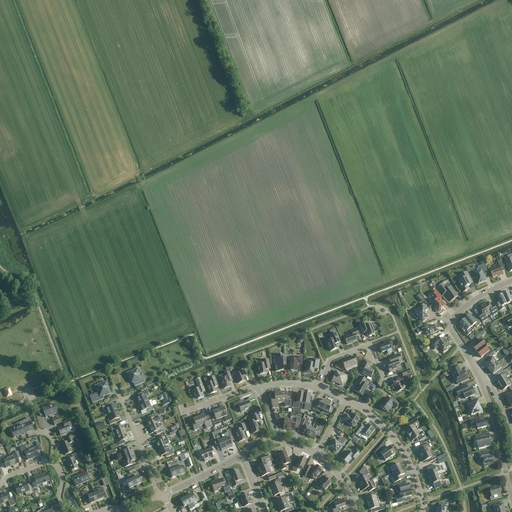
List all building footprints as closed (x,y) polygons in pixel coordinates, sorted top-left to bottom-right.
[(490,270),(493,277),(499,275),(499,276),(503,274),(501,269),(504,268),(501,260),(497,262),(499,266),(490,270)] [(484,264),(483,265),(479,267),(477,272),(474,273),(475,276),(474,278),(476,279),(478,284),(486,281),(483,275),(484,274),(487,272),(484,264)] [(468,287),(470,286),(469,284),(472,283),(467,272),(460,276),(462,280),(459,282),(461,287),(460,287),(463,293),(469,289),(468,287)] [(445,293),(451,301),(458,296),(451,287),(447,290),(445,286),(439,290),(443,295),(445,293)] [(430,303),(436,309),(436,310),(436,311),(436,312),(437,312),(438,313),(439,313),(440,313),(440,312),(441,311),(441,310),(441,309),(445,306),(439,299),(442,297),(435,290),(429,296),(433,300),(430,303)] [(508,292),(503,295),(507,304),(511,303),(511,304),(511,296),(510,297),(508,292)] [(507,304),(503,295),(498,297),(500,302),(497,303),(500,311),(504,309),(503,306),(507,304)] [(419,318),(423,322),(428,318),(425,315),(426,314),(425,313),(428,310),(422,303),(411,313),(417,320),(419,318)] [(486,304),(483,306),(489,315),(492,313),(493,315),(498,312),(493,304),(490,306),(488,303),(486,304)] [(489,315),(483,306),(480,308),(478,310),(480,313),(477,314),(482,322),(487,319),(486,317),(489,315)] [(470,315),(465,320),(472,327),(474,325),(477,328),(481,324),(477,318),(474,320),(470,315)] [(472,327),(465,320),(460,324),(464,329),(462,331),(467,337),(471,332),(469,330),(472,327)] [(366,331),(368,337),(375,334),(371,324),(367,326),(366,323),(360,325),(362,332),(366,331)] [(426,332),(428,336),(437,331),(434,325),(429,327),(428,325),(421,327),(423,333),(426,332)] [(351,331),(352,335),(344,338),(347,345),(351,343),(357,341),(355,337),(359,335),(356,329),(351,331)] [(336,333),(333,334),(329,336),(331,340),(327,342),(331,351),(338,349),(335,342),(339,341),(336,333)] [(473,347),(477,353),(485,346),(483,343),(485,341),(481,337),(476,341),(477,344),(473,347)] [(446,349),(450,346),(445,338),(439,343),(436,340),(430,344),(434,350),(439,347),(443,353),(447,350),(446,349)] [(379,347),(382,353),(391,349),(390,346),(392,345),(390,340),(383,343),(384,346),(379,347)] [(488,357),(491,355),(494,352),(490,348),(488,349),(485,346),(477,353),(481,358),(486,354),(488,357)] [(273,360),(273,365),(275,364),(276,372),(283,371),(283,365),(287,365),(286,355),(278,355),(278,359),(273,360)] [(387,368),(389,373),(394,371),(394,370),(400,368),(398,363),(402,362),(399,355),(391,358),(393,362),(387,364),(388,368),(387,368)] [(485,364),(489,370),(497,363),(491,355),(488,357),(485,360),(487,362),(485,364)] [(290,371),(291,371),(292,372),(293,372),(294,371),(297,371),(297,364),(302,364),(302,357),(293,357),(293,360),(290,360),(289,365),(290,365),(290,371)] [(342,361),(345,369),(357,365),(354,357),(342,361)] [(306,366),(305,372),(313,374),(314,367),(318,368),(320,360),(313,359),(312,363),(306,362),(305,366),(306,366)] [(262,361),(262,364),(257,365),(257,370),(258,369),(259,375),(267,373),(266,367),(270,367),(268,360),(262,361)] [(362,374),(370,378),(374,371),(369,369),(372,364),(364,360),(360,369),(363,370),(362,374)] [(497,375),(500,374),(503,371),(497,363),(489,370),(493,375),(495,373),(497,375)] [(454,377),(458,385),(469,379),(465,372),(460,374),(459,372),(461,372),(458,366),(451,369),(455,376),(454,377)] [(137,369),(126,374),(129,382),(131,381),(133,382),(135,387),(145,383),(143,378),(143,379),(141,380),(139,374),(137,369)] [(238,371),(239,374),(235,375),(238,384),(245,381),(243,376),(246,375),(244,369),(238,371)] [(497,380),(500,385),(508,380),(506,378),(509,376),(506,370),(500,374),(502,377),(497,380)] [(229,383),(232,382),(231,378),(229,372),(223,374),(225,378),(220,380),(223,389),(231,387),(229,383)] [(332,380),(341,384),(342,381),(345,382),(347,376),(340,373),(339,376),(335,374),(332,380)] [(210,383),(206,384),(210,395),(217,392),(214,384),(217,384),(214,377),(208,379),(210,383)] [(358,387),(355,392),(362,396),(366,390),(367,390),(369,387),(364,384),(367,380),(361,377),(356,384),(358,385),(358,387)] [(396,388),(398,392),(403,390),(402,385),(405,384),(402,377),(392,381),(395,388),(396,388)] [(509,387),(511,390),(511,389),(511,381),(510,383),(508,380),(500,385),(503,390),(509,387)] [(89,396),(92,404),(104,399),(102,395),(103,395),(104,395),(105,393),(108,394),(110,393),(106,382),(96,386),(97,390),(96,390),(97,393),(89,396)] [(463,395),(465,399),(475,394),(472,388),(469,390),(467,385),(456,390),(459,397),(463,395)] [(137,399),(139,405),(148,401),(146,397),(149,396),(146,388),(140,391),(141,393),(137,395),(139,398),(137,399)] [(197,398),(198,399),(203,397),(200,388),(192,391),(195,399),(197,398)] [(281,403),(280,393),(274,394),(275,399),(271,399),(271,406),(272,406),(272,408),(278,408),(278,404),(281,403)] [(286,393),(280,393),(281,403),(284,403),(285,407),(291,407),(291,404),(290,396),(286,396),(286,393)] [(299,403),(302,404),(304,394),(298,393),(297,401),(294,400),(293,407),(299,408),(299,403)] [(304,394),(302,404),(305,404),(304,409),(310,410),(312,401),(313,401),(313,399),(312,397),(309,397),(310,395),(304,394)] [(380,406),(387,413),(392,406),(395,409),(400,404),(392,397),(389,400),(386,398),(380,406)] [(314,406),(323,410),(327,401),(322,399),(321,403),(317,401),(314,406)] [(148,401),(139,405),(142,411),(146,410),(147,413),(154,410),(153,407),(153,405),(151,400),(148,401)] [(239,409),(241,413),(251,409),(248,401),(241,404),(240,401),(233,404),(236,410),(239,409)] [(327,401),(323,410),(331,414),(334,408),(330,406),(331,403),(327,401)] [(468,406),(471,416),(478,413),(479,414),(483,413),(481,408),(480,408),(478,402),(468,406)] [(107,411),(109,415),(118,412),(115,405),(113,406),(112,403),(102,407),(104,412),(107,411)] [(49,416),(50,418),(52,417),(52,415),(58,413),(54,404),(42,409),(46,418),(49,416)] [(223,407),(218,409),(221,418),(224,417),(226,422),(232,419),(229,413),(226,414),(223,407)] [(221,418),(218,409),(212,411),(215,418),(212,419),(214,426),(220,424),(219,419),(221,418)] [(118,412),(109,415),(110,419),(108,420),(110,425),(117,422),(116,419),(120,418),(118,412)] [(146,421),(149,427),(158,424),(160,423),(157,416),(156,414),(149,416),(150,419),(146,421)] [(204,414),(198,417),(202,426),(204,425),(206,429),(212,427),(210,421),(207,422),(204,414)] [(256,422),(260,421),(257,414),(251,416),(253,421),(249,423),(253,434),(260,431),(256,422)] [(283,429),(288,430),(290,420),(280,418),(278,414),(274,415),(277,423),(281,421),(284,422),(283,429)] [(347,423),(353,428),(359,419),(353,414),(351,417),(346,414),(342,420),(347,423)] [(195,425),(192,426),(194,431),(200,429),(199,427),(202,426),(198,417),(193,419),(195,425)] [(290,420),(288,430),(294,431),(295,425),(299,426),(301,418),(293,417),(293,420),(290,420)] [(52,421),(55,426),(62,423),(59,418),(52,421)] [(486,425),(487,425),(486,423),(485,422),(485,421),(479,422),(478,418),(470,421),(472,427),(477,426),(478,430),(487,427),(486,425)] [(26,431),(33,428),(29,419),(22,422),(23,425),(10,430),(14,438),(27,433),(26,431)] [(306,436),(308,437),(312,428),(309,427),(310,424),(308,422),(309,420),(305,419),(303,425),(306,427),(303,434),(306,435),(306,436)] [(405,431),(408,436),(417,431),(414,427),(419,424),(415,419),(408,424),(410,427),(405,431)] [(69,428),(72,427),(69,420),(63,423),(64,427),(58,429),(61,437),(71,432),(69,428)] [(158,424),(149,427),(151,434),(155,432),(157,435),(165,431),(162,426),(159,427),(158,424)] [(234,431),(239,442),(246,440),(243,432),(246,431),(244,424),(238,426),(239,429),(234,431)] [(114,437),(117,436),(126,433),(123,426),(119,428),(118,425),(113,427),(113,428),(111,429),(114,437)] [(355,435),(360,438),(363,435),(368,438),(374,430),(367,425),(363,430),(360,428),(355,435)] [(312,428),(308,437),(311,438),(314,439),(318,432),(321,433),(324,427),(320,426),(319,428),(317,427),(316,430),(312,428)] [(226,439),(223,440),(227,449),(232,447),(229,440),(233,438),(229,430),(226,431),(227,433),(224,434),(226,439)] [(417,431),(408,436),(412,442),(417,438),(419,441),(425,438),(422,432),(419,434),(417,431)] [(117,436),(119,442),(117,443),(118,446),(125,443),(124,441),(128,439),(126,433),(117,436)] [(476,436),(479,449),(491,446),(488,433),(476,436)] [(155,443),(158,450),(167,446),(164,440),(166,439),(165,436),(158,439),(160,442),(155,443)] [(61,445),(65,455),(72,452),(69,445),(74,442),(72,437),(66,440),(67,443),(61,445)] [(227,449),(223,440),(220,441),(219,437),(216,438),(221,451),(227,449)] [(329,447),(336,453),(338,451),(340,450),(339,449),(342,445),(341,445),(342,443),(343,444),(345,441),(340,438),(337,442),(334,440),(329,447)] [(37,447),(31,449),(34,458),(41,456),(39,451),(42,450),(39,442),(36,443),(37,447)] [(418,452),(420,457),(430,452),(428,449),(430,448),(428,443),(422,446),(423,449),(418,452)] [(123,451),(125,457),(134,454),(131,447),(127,449),(126,446),(119,449),(121,452),(123,451)] [(167,446),(158,450),(161,456),(165,455),(166,457),(174,454),(172,449),(169,450),(167,446)] [(210,449),(205,451),(209,461),(214,459),(212,455),(216,454),(213,446),(209,447),(210,449)] [(374,453),(378,459),(383,456),(385,461),(395,454),(392,451),(393,451),(392,450),(389,447),(382,452),(379,448),(374,453)] [(34,458),(31,449),(26,450),(25,448),(20,450),(23,457),(26,456),(28,461),(34,458)] [(341,459),(347,464),(352,458),(355,460),(360,455),(355,450),(352,454),(350,454),(347,451),(341,459)] [(16,454),(9,457),(13,466),(19,464),(18,459),(21,458),(18,451),(15,453),(16,454)] [(209,461),(205,451),(201,453),(200,451),(196,452),(199,460),(203,459),(205,462),(209,461)] [(279,464),(281,471),(286,469),(285,465),(290,463),(288,458),(285,452),(278,454),(281,463),(279,464)] [(430,452),(420,457),(423,462),(428,460),(430,462),(437,459),(434,454),(431,455),(430,452)] [(483,461),(484,467),(490,466),(490,465),(495,464),(493,455),(489,456),(489,452),(478,454),(479,462),(483,461)] [(71,456),(72,459),(66,461),(71,471),(78,468),(75,461),(80,459),(78,453),(71,456)] [(184,462),(192,459),(190,453),(182,456),(184,462)] [(13,466),(9,457),(5,458),(3,454),(0,455),(0,459),(2,465),(5,464),(7,468),(13,466)] [(134,454),(125,457),(128,463),(124,465),(125,468),(135,464),(134,461),(137,460),(134,454)] [(257,466),(259,471),(268,468),(265,460),(269,459),(267,455),(260,458),(261,462),(262,461),(263,464),(257,466)] [(292,470),(296,472),(298,467),(303,469),(307,460),(300,457),(297,463),(293,461),(292,470)] [(177,463),(174,464),(178,476),(185,474),(183,467),(178,468),(178,466),(179,466),(177,463)] [(178,476),(174,464),(171,465),(172,468),(173,468),(174,469),(169,471),(172,478),(178,476)] [(391,470),(392,474),(402,469),(399,464),(394,466),(393,464),(386,467),(388,471),(391,470)] [(309,475),(314,480),(322,471),(316,466),(309,475)] [(439,476),(438,472),(440,471),(438,466),(434,468),(433,466),(427,468),(429,473),(427,474),(429,479),(439,476)] [(357,480),(360,486),(369,481),(364,472),(367,469),(364,467),(359,473),(362,475),(363,478),(357,480)] [(268,468),(259,471),(261,477),(267,475),(268,477),(269,481),(276,478),(275,475),(272,476),(268,468)] [(402,469),(392,474),(394,477),(391,478),(394,483),(401,480),(400,477),(404,474),(402,469)] [(232,479),(230,480),(232,488),(239,485),(237,482),(242,480),(240,475),(237,470),(230,473),(232,479)] [(72,478),(76,486),(90,481),(86,472),(72,478)] [(35,481),(31,482),(34,488),(37,487),(37,486),(46,482),(47,485),(51,483),(47,473),(34,478),(35,481)] [(133,473),(130,475),(136,486),(142,483),(139,476),(134,478),(133,477),(134,476),(133,473)] [(130,475),(127,476),(129,479),(130,479),(130,480),(126,482),(129,489),(136,486),(130,475)] [(331,484),(327,481),(328,479),(325,476),(316,486),(320,490),(322,489),(325,491),(331,484)] [(439,476),(429,479),(431,485),(433,484),(435,489),(441,487),(439,482),(441,481),(439,476)] [(211,483),(214,492),(223,489),(225,493),(230,491),(227,484),(224,485),(221,479),(211,483)] [(270,486),(272,491),(280,488),(279,485),(283,484),(280,479),(275,481),(276,484),(270,486)] [(369,481),(360,486),(362,491),(367,488),(369,492),(376,488),(373,482),(370,484),(369,481)] [(25,492),(26,496),(33,493),(29,484),(26,485),(25,483),(15,486),(18,495),(25,492)] [(399,491),(400,493),(410,490),(408,484),(401,487),(400,484),(392,486),(393,489),(398,488),(398,491),(399,491)] [(94,492),(97,501),(104,499),(103,495),(105,494),(103,487),(100,489),(93,491),(94,492)] [(280,488),(272,491),(274,496),(279,494),(280,497),(286,495),(283,489),(281,490),(280,488)] [(490,496),(491,500),(502,497),(499,488),(490,490),(491,496),(490,496)] [(410,490),(400,493),(401,496),(400,496),(401,499),(396,500),(397,504),(405,502),(404,498),(411,496),(410,490)] [(97,501),(94,492),(88,494),(87,491),(81,493),(85,502),(89,500),(90,504),(97,501)] [(366,499),(367,505),(377,502),(376,498),(379,497),(377,492),(370,494),(371,497),(366,499)] [(8,502),(10,507),(16,505),(13,498),(10,499),(8,493),(0,496),(0,504),(0,505),(8,502)] [(239,497),(241,502),(250,499),(248,493),(239,497)] [(192,494),(186,497),(192,508),(195,507),(193,504),(193,505),(192,503),(196,501),(192,494)] [(188,507),(189,510),(192,508),(186,497),(180,501),(184,507),(188,505),(189,507),(188,507)] [(276,502),(278,507),(288,503),(287,501),(289,500),(288,497),(276,502)] [(239,511),(243,511),(242,508),(252,504),(250,499),(241,502),(237,504),(239,509),(236,511),(239,511)] [(331,508),(332,511),(339,511),(338,509),(345,506),(343,499),(333,503),(335,507),(331,508)] [(377,502),(367,505),(369,510),(374,509),(374,511),(376,511),(385,509),(384,506),(379,507),(377,502)] [(288,503),(278,507),(280,511),(281,511),(290,509),(291,511),(294,510),(293,507),(292,508),(291,505),(289,506),(288,503)] [(435,508),(435,511),(445,511),(446,508),(448,508),(448,503),(439,503),(439,508),(435,508)] [(494,510),(495,511),(500,511),(505,511),(504,505),(498,506),(497,503),(490,505),(492,511),(494,510)]
